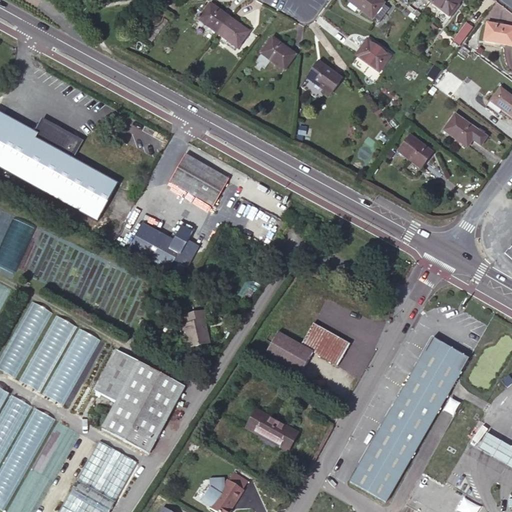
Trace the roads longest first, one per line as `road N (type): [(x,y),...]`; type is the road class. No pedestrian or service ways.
road 1 (primary): [(0,6),(446,253)]
road 2 (residential): [(293,511),(446,253)]
road 3 (track): [(200,384),(0,275)]
road 4 (track): [(149,464),(0,382)]
